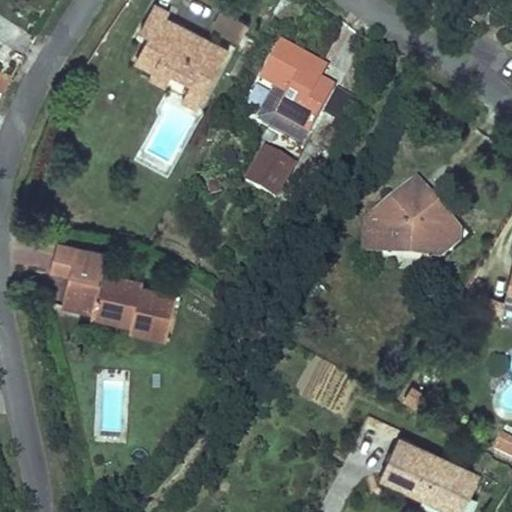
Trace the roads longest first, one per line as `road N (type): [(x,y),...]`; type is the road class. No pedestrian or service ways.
road 1 (residential): [(89,0),(18,122),(0,223)]
road 2 (residential): [(0,303),(44,511)]
road 3 (residential): [(511,98),(367,0)]
